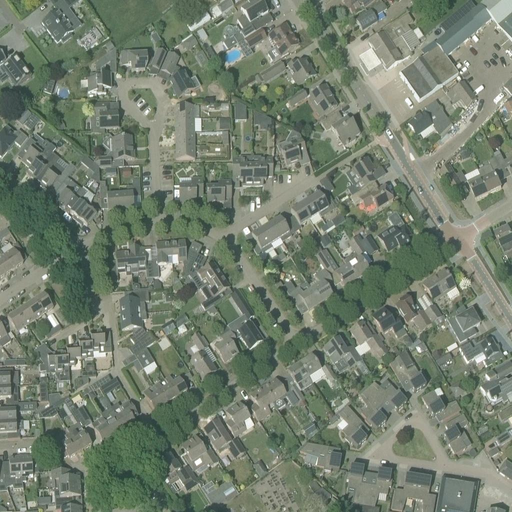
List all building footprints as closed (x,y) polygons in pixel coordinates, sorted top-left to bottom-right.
[(227,0),(216,8),(221,16),(233,8),(227,0)] [(234,47),(243,41),(247,39),(260,31),(263,29),(257,20),(267,13),(262,5),(262,6),(258,0),(253,0),(246,5),(247,6),(240,11),(244,17),(237,22),(243,32),(239,34),(236,28),(232,30),(231,28),(228,28),(225,30),(224,33),(229,40),(223,44),(227,51),(234,47)] [(364,10),(372,4),(377,0),(343,0),(341,2),(351,15),(362,7),(364,10)] [(448,32),(446,34),(434,44),(424,52),(427,56),(407,70),(399,76),(418,104),(457,77),(445,59),(491,20),(511,44),(511,48),(510,51),(511,54),(511,59),(510,61),(511,62),(511,80),(504,89),(511,97),(511,0),(486,0),(479,7),(448,32)] [(473,0),(470,0),(441,24),(448,32),(479,7),(473,0)] [(74,20),(61,2),(53,8),(57,13),(41,24),(57,45),(60,42),(63,44),(71,38),(69,35),(73,33),(67,25),(74,20)] [(383,5),(363,17),(354,22),(362,34),(370,29),(377,25),(374,20),(387,12),(383,5)] [(216,8),(211,11),(217,19),(221,16),(216,8)] [(368,45),(373,51),(388,42),(386,39),(400,29),(404,36),(410,32),(409,31),(407,27),(413,23),(408,15),(379,34),(380,37),(368,45)] [(274,50),(275,50),(267,55),(272,63),(298,47),(285,27),(268,37),(275,49),(274,50)] [(388,42),(373,51),(386,72),(395,67),(412,56),(402,41),(401,39),(404,36),(400,29),(386,39),(388,42)] [(266,40),(260,31),(247,39),(243,41),(249,50),(266,40)] [(187,53),(197,46),(192,38),(182,44),(187,53)] [(110,43),(105,46),(109,52),(114,48),(110,43)] [(110,75),(100,75),(100,70),(109,64),(115,64),(115,54),(115,51),(95,66),(95,76),(90,76),(90,81),(87,81),(87,94),(96,93),(96,96),(105,95),(105,90),(107,90),(110,90),(110,83),(110,75)] [(121,53),(121,57),(121,67),(130,67),(131,73),(144,72),(147,67),(158,72),(166,54),(157,51),(153,61),(147,58),(146,51),(121,53)] [(16,88),(31,77),(16,59),(8,65),(0,54),(0,64),(1,64),(4,68),(2,70),(16,88)] [(194,79),(187,79),(187,76),(184,76),(183,74),(181,75),(178,70),(174,68),(178,60),(169,56),(161,73),(170,77),(170,76),(172,77),(173,79),(168,82),(173,91),(173,97),(176,97),(178,100),(184,97),(190,97),(190,93),(199,88),(194,79)] [(299,87),(306,83),(315,77),(307,65),(308,64),(306,61),(298,66),(296,62),(288,68),(299,87)] [(264,85),(285,72),(279,63),(259,76),(264,85)] [(254,80),(258,86),(263,83),(259,77),(254,80)] [(453,91),(467,110),(475,101),(462,84),(453,91)] [(325,87),(317,92),(309,97),(322,117),(328,113),(336,108),(328,94),(329,93),(325,87)] [(290,109),(307,98),(302,91),(286,102),(290,109)] [(245,107),(236,103),(236,106),(237,106),(237,114),(245,114),(245,107)] [(451,126),(435,103),(424,111),(425,112),(407,125),(416,138),(431,127),(439,138),(451,126)] [(109,105),(99,106),(93,106),(93,119),(92,119),(90,121),(90,135),(104,135),(104,131),(109,130),(119,130),(118,119),(117,119),(117,114),(109,115),(109,105)] [(175,108),(175,121),(194,121),(193,107),(175,108)] [(24,111),(16,121),(22,126),(30,116),(24,111)] [(254,126),(271,126),(271,120),(254,112),(254,126)] [(351,124),(350,125),(346,119),(340,123),(336,117),(338,115),(321,125),(326,133),(331,130),(343,149),(355,142),(353,140),(359,137),(351,124)] [(194,121),(175,121),(175,134),(194,134),(194,121)] [(229,130),(229,121),(219,121),(219,131),(229,130)] [(57,134),(65,130),(62,123),(53,127),(57,134)] [(27,139),(18,132),(13,138),(4,130),(0,134),(0,158),(1,159),(10,147),(11,148),(15,144),(20,149),(27,139)] [(194,134),(175,134),(175,148),(194,147),(194,134)] [(29,153),(21,163),(29,170),(30,170),(38,160),(42,155),(45,151),(49,146),(45,143),(43,143),(35,136),(31,141),(25,149),(29,153)] [(113,162),(124,161),(134,161),(134,152),(132,153),(131,139),(112,140),(113,162)] [(286,168),(301,163),(298,157),(306,154),(301,140),(287,145),(286,144),(286,143),(277,147),(276,147),(279,153),(279,154),(281,153),(286,168)] [(29,170),(26,174),(35,182),(43,171),(47,175),(38,187),(39,185),(47,175),(51,170),(51,171),(59,161),(52,154),(55,150),(50,145),(49,146),(45,151),(42,155),(38,160),(30,170),(29,170)] [(194,147),(175,148),(175,161),(194,161),(194,147)] [(460,155),(463,162),(470,159),(467,152),(460,155)] [(511,179),(511,158),(504,162),(499,152),(493,155),(495,159),(500,170),(506,167),(511,179)] [(232,179),(239,179),(239,183),(242,183),(242,188),(252,188),(252,158),(238,159),(238,161),(232,161),(232,179)] [(265,178),(272,178),(272,175),(272,168),(272,160),(260,160),(260,158),(252,158),(252,188),(262,187),(262,182),(266,182),(265,178)] [(111,159),(99,159),(99,169),(111,169),(111,159)] [(489,195),(501,189),(494,173),(500,170),(495,159),(488,162),(490,166),(490,167),(491,168),(486,171),(485,169),(478,172),(477,171),(477,172),(480,177),(489,195)] [(90,165),(85,160),(81,165),(86,169),(90,165)] [(347,191),(352,198),(366,189),(375,183),(372,176),(370,177),(369,176),(374,172),(367,160),(357,166),(358,167),(351,172),(358,184),(347,191)] [(61,186),(67,179),(75,169),(70,165),(65,172),(57,165),(60,161),(59,161),(51,171),(51,170),(47,175),(38,187),(44,192),(45,190),(48,193),(56,183),(61,186)] [(453,193),(462,188),(449,167),(441,173),(453,193)] [(480,177),(467,183),(476,201),(489,195),(480,177)] [(61,186),(54,194),(59,198),(55,204),(60,208),(58,209),(62,212),(63,210),(64,211),(66,209),(69,205),(74,199),(69,194),(74,188),(73,185),(67,179),(61,186)] [(190,187),(189,187),(179,187),(179,207),(195,206),(195,199),(203,198),(202,180),(190,180),(190,187)] [(327,180),(320,184),(322,188),(329,184),(327,180)] [(119,195),(120,212),(133,211),(132,199),(140,198),(139,181),(132,182),(132,188),(126,188),(127,195),(119,195)] [(230,190),(230,182),(218,183),(218,188),(206,188),(207,206),(218,206),(218,204),(224,204),(224,200),(231,200),(230,190)] [(120,212),(119,195),(107,196),(106,189),(105,189),(105,183),(99,183),(99,190),(100,199),(106,199),(107,213),(120,212)] [(366,189),(352,198),(349,199),(355,207),(361,203),(365,210),(373,205),(377,211),(393,201),(384,188),(369,197),(368,195),(369,194),(366,189)] [(74,199),(69,205),(74,209),(71,213),(69,214),(73,217),(71,220),(76,224),(88,210),(88,209),(89,207),(90,205),(94,198),(88,193),(86,195),(81,191),(74,199)] [(318,216),(319,215),(321,219),(334,211),(336,209),(325,192),(319,196),(319,195),(309,201),(318,216)] [(300,207),(309,222),(318,216),(309,201),(300,207)] [(88,210),(76,224),(81,227),(83,225),(86,228),(96,216),(99,212),(90,205),(89,207),(88,209),(88,210)] [(399,216),(403,209),(398,206),(394,213),(399,216)] [(289,223),(296,234),(301,230),(300,228),(309,222),(300,207),(290,213),(295,220),(289,223)] [(270,225),(279,240),(282,244),(291,238),(290,237),(291,237),(296,234),(289,223),(284,227),(279,219),(270,225)] [(325,226),(328,231),(333,228),(330,223),(325,226)] [(270,246),(273,251),(270,246),(279,240),(270,225),(261,231),(270,246)] [(323,234),(328,231),(325,226),(320,230),(323,234)] [(361,227),(352,233),(354,237),(364,232),(361,227)] [(377,238),(382,246),(387,254),(395,249),(395,248),(397,246),(401,252),(410,246),(406,240),(411,237),(404,227),(396,233),(393,228),(377,238)] [(507,230),(495,236),(502,250),(505,257),(506,257),(509,255),(510,256),(511,256),(511,239),(507,230)] [(270,246),(261,231),(251,237),(255,244),(250,247),(257,258),(260,263),(265,260),(263,257),(273,251),(270,246)] [(326,236),(319,240),(324,247),(331,243),(326,236)] [(361,244),(364,249),(369,257),(377,252),(372,244),(368,239),(361,244)] [(347,268),(356,281),(368,273),(358,258),(365,254),(356,240),(348,245),(355,255),(343,262),(347,268)] [(184,242),(170,243),(172,266),(177,265),(177,263),(183,263),(184,273),(187,275),(191,268),(197,256),(190,252),(188,257),(186,257),(184,242)] [(158,279),(157,267),(172,266),(170,243),(155,245),(156,260),(151,261),(151,266),(152,280),(158,279)] [(13,251),(4,256),(14,271),(23,265),(22,263),(27,260),(17,245),(11,248),(13,251)] [(146,280),(152,280),(151,266),(145,266),(144,250),(139,250),(139,248),(129,249),(129,253),(131,268),(131,275),(137,275),(137,273),(146,272),(146,275),(145,275),(146,280)] [(315,258),(324,272),(328,278),(337,272),(324,252),(315,258)] [(116,271),(110,271),(111,283),(117,283),(117,275),(125,274),(125,269),(131,268),(129,253),(114,254),(116,271)] [(0,269),(5,277),(14,271),(4,256),(0,259),(0,269)] [(199,292),(221,277),(213,264),(201,272),(199,270),(202,268),(206,260),(197,256),(191,268),(187,275),(190,280),(191,280),(199,292)] [(344,289),(356,281),(347,268),(335,276),(344,289)] [(271,278),(282,282),(285,276),(274,271),(271,278)] [(430,281),(422,286),(428,294),(433,303),(445,295),(449,301),(459,295),(455,289),(447,278),(448,277),(447,275),(446,275),(443,271),(443,272),(436,277),(437,279),(431,282),(430,281)] [(316,282),(308,287),(311,292),(320,305),(331,297),(326,289),(333,285),(328,278),(324,272),(314,278),(316,282)] [(208,285),(200,291),(207,302),(200,307),(204,313),(208,310),(220,303),(216,298),(221,295),(229,289),(221,277),(208,285)] [(173,288),(172,290),(172,294),(177,295),(183,291),(179,283),(178,284),(173,288)] [(306,284),(287,296),(296,308),(302,304),(308,313),(320,305),(311,292),(306,284)] [(129,301),(119,302),(120,317),(127,316),(136,316),(135,309),(140,309),(140,304),(144,304),(148,303),(147,292),(134,293),(135,301),(129,301)] [(34,301),(44,316),(53,309),(43,295),(34,301)] [(431,326),(423,314),(422,312),(417,315),(405,297),(398,302),(399,304),(395,307),(407,325),(413,321),(421,333),(431,326)] [(241,299),(234,303),(237,308),(239,311),(243,317),(247,322),(249,321),(253,318),(246,307),(244,304),(241,299)] [(34,301),(25,307),(35,322),(44,316),(34,301)] [(16,313),(26,328),(35,322),(25,307),(16,313)] [(431,326),(433,329),(446,321),(443,317),(440,319),(433,308),(423,314),(431,326)] [(372,319),(377,327),(382,336),(391,331),(398,341),(406,336),(401,327),(395,319),(390,322),(383,311),(372,319)] [(479,326),(471,312),(456,320),(453,314),(446,320),(451,329),(457,325),(465,341),(475,335),(472,330),(479,326)] [(26,328),(16,313),(7,319),(13,328),(16,334),(26,328)] [(127,316),(120,317),(121,332),(131,331),(137,330),(137,334),(129,340),(134,347),(139,353),(145,350),(148,348),(155,344),(148,336),(147,337),(142,330),(141,322),(146,322),(145,315),(140,315),(136,316),(127,316)] [(184,317),(175,322),(177,330),(188,323),(184,317)] [(235,322),(226,328),(228,329),(228,330),(231,335),(235,341),(241,338),(249,351),(262,342),(251,324),(241,331),(235,322)] [(55,332),(56,335),(61,331),(60,329),(58,326),(53,330),(55,332)] [(362,326),(350,333),(355,342),(360,348),(366,344),(373,355),(376,353),(380,359),(387,354),(383,349),(376,337),(371,340),(367,334),(362,326)] [(0,327),(0,346),(1,349),(11,343),(6,337),(2,330),(0,327)] [(51,338),(56,335),(55,332),(53,330),(48,333),(50,335),(51,338)] [(224,344),(215,350),(218,356),(224,365),(237,356),(232,347),(237,344),(235,341),(231,335),(228,330),(218,336),(224,344)] [(99,356),(111,355),(109,334),(103,335),(103,333),(90,335),(90,341),(91,341),(92,354),(99,353),(99,356)] [(200,353),(207,349),(198,335),(191,340),(200,353)] [(488,335),(476,342),(479,346),(491,339),(488,335)] [(323,350),(328,359),(333,366),(343,360),(350,370),(361,362),(352,348),(346,352),(338,340),(323,350)] [(491,340),(483,345),(472,351),(469,345),(459,350),(467,364),(473,361),(472,358),(475,357),(476,359),(482,355),(485,361),(482,362),(486,369),(503,360),(503,359),(500,360),(497,355),(499,354),(491,340)] [(90,341),(78,342),(78,348),(79,348),(80,361),(87,360),(92,360),(92,354),(91,341),(90,341)] [(148,348),(145,350),(154,364),(157,369),(165,365),(159,355),(164,353),(157,342),(155,344),(148,348)] [(419,346),(414,349),(418,355),(420,355),(424,353),(419,346)] [(66,349),(66,352),(66,355),(67,355),(68,368),(74,367),(74,361),(80,361),(79,348),(78,348),(66,349)] [(395,349),(388,354),(394,362),(398,358),(400,356),(395,349)] [(46,369),(49,368),(47,350),(42,353),(37,356),(44,366),(45,368),(46,369)] [(54,356),(47,350),(49,368),(49,373),(49,375),(62,374),(66,377),(69,377),(68,368),(67,355),(66,355),(66,352),(59,353),(56,353),(54,356)] [(134,356),(137,362),(143,371),(154,364),(145,350),(139,353),(134,356)] [(435,353),(430,356),(434,362),(439,359),(435,353)] [(204,354),(190,363),(202,382),(216,373),(204,354)] [(454,361),(450,354),(444,358),(447,364),(454,361)] [(312,385),(325,376),(330,384),(335,381),(326,367),(321,370),(320,371),(311,358),(299,366),(312,385)] [(393,363),(389,366),(399,384),(406,381),(414,394),(425,388),(421,381),(424,380),(420,373),(418,375),(414,368),(406,372),(400,362),(398,358),(394,362),(393,363)] [(299,366),(287,373),(293,382),(296,387),(290,391),(299,405),(305,402),(300,394),(299,393),(312,385),(299,366)] [(0,388),(10,388),(18,388),(17,374),(12,374),(12,370),(0,371),(0,388)] [(502,403),(503,404),(507,401),(506,400),(511,397),(511,395),(511,394),(511,384),(511,382),(508,384),(504,383),(503,384),(501,381),(503,380),(499,373),(493,376),(491,373),(485,376),(489,384),(480,389),(485,398),(487,397),(491,404),(490,406),(487,406),(485,408),(485,412),(488,413),(491,413),(493,411),(492,408),(502,403)] [(99,382),(96,385),(99,390),(109,383),(111,382),(108,377),(99,382)] [(164,381),(175,399),(187,393),(179,380),(173,384),(169,378),(164,381)] [(88,385),(88,380),(82,380),(76,380),(77,392),(88,385)] [(157,394),(165,406),(175,399),(164,381),(159,385),(154,388),(157,394)] [(275,381),(262,390),(272,405),(277,412),(285,406),(282,402),(281,399),(285,397),(284,395),(280,390),(275,381)] [(114,391),(109,383),(99,390),(103,398),(114,391)] [(459,383),(449,389),(455,400),(465,394),(459,383)] [(366,391),(380,407),(386,402),(396,413),(406,404),(401,399),(403,397),(397,392),(396,393),(391,388),(384,393),(373,384),(366,391)] [(10,388),(0,388),(0,400),(5,400),(5,406),(18,405),(17,396),(17,388),(10,388)] [(272,405),(262,390),(250,398),(257,408),(251,412),(250,409),(249,410),(255,418),(258,423),(270,415),(266,409),(272,405)] [(290,391),(284,395),(285,397),(286,399),(293,409),(299,405),(290,391)] [(375,411),(380,407),(366,391),(359,398),(367,409),(360,415),(366,421),(364,422),(369,428),(371,426),(376,432),(386,423),(375,411)] [(165,406),(157,394),(151,397),(148,392),(143,395),(154,413),(165,406)] [(421,399),(433,419),(438,416),(442,423),(460,412),(455,403),(442,409),(440,406),(442,405),(438,399),(436,400),(433,393),(421,399)] [(58,396),(48,397),(49,409),(52,407),(58,403),(61,401),(58,396)] [(55,411),(60,407),(70,402),(67,398),(61,401),(58,403),(52,407),(55,411)] [(339,401),(334,405),(337,410),(338,412),(344,408),(339,401)] [(116,419),(124,431),(135,424),(132,420),(137,417),(134,411),(129,403),(119,409),(117,406),(111,409),(116,419)] [(0,423),(15,423),(15,415),(18,415),(18,414),(33,413),(36,410),(36,405),(18,405),(5,406),(6,412),(0,412),(0,423)] [(249,421),(245,414),(239,405),(226,414),(232,424),(228,427),(226,425),(231,433),(234,438),(240,435),(238,433),(244,429),(241,426),(249,421)] [(39,421),(49,414),(52,419),(57,415),(55,411),(52,407),(49,409),(38,415),(39,421)] [(100,416),(102,419),(106,425),(105,425),(113,438),(124,431),(116,419),(111,409),(109,407),(105,409),(107,412),(100,416)] [(511,407),(497,416),(501,424),(511,417),(511,407)] [(91,423),(82,409),(76,412),(86,427),(91,423)] [(361,424),(347,409),(338,417),(343,422),(348,428),(341,433),(346,439),(344,441),(349,446),(351,444),(356,450),(366,441),(363,438),(355,429),(361,424)] [(86,427),(76,412),(71,416),(77,425),(80,430),(81,430),(86,427)] [(448,434),(443,437),(454,457),(465,450),(462,443),(467,440),(463,434),(458,437),(456,434),(468,425),(462,416),(444,427),(448,434)] [(334,417),(328,422),(331,425),(337,420),(334,417)] [(106,425),(102,419),(97,423),(91,427),(94,432),(96,436),(102,444),(113,438),(105,425),(106,425)] [(203,431),(209,439),(217,452),(230,443),(222,431),(217,422),(203,431)] [(7,441),(20,440),(19,431),(23,431),(23,423),(15,423),(0,423),(0,435),(7,435),(7,441)] [(77,425),(67,431),(69,435),(80,453),(91,446),(86,438),(84,434),(81,430),(80,430),(77,425)] [(316,431),(307,437),(309,441),(317,433),(316,431)] [(507,434),(495,441),(499,448),(511,440),(507,434)] [(69,435),(53,445),(62,460),(67,457),(69,460),(80,453),(69,435)] [(475,436),(470,438),(476,449),(480,447),(481,446),(476,435),(475,436)] [(181,449),(196,472),(205,466),(207,470),(217,464),(209,451),(204,455),(195,440),(181,449)] [(236,459),(244,453),(236,442),(228,447),(236,459)] [(330,473),(331,471),(338,472),(340,459),(326,457),(327,449),(308,445),(299,454),(317,460),(316,468),(323,469),(323,472),(330,473)] [(495,450),(486,455),(489,460),(498,454),(495,450)] [(467,454),(470,459),(473,460),(476,456),(473,451),(467,454)] [(27,457),(19,458),(22,483),(26,483),(25,479),(32,478),(32,475),(38,474),(37,461),(31,462),(31,458),(27,459),(27,457)] [(169,457),(156,465),(166,479),(171,487),(179,482),(182,487),(187,494),(198,486),(194,479),(187,469),(182,473),(180,470),(175,462),(173,463),(169,457)] [(9,463),(2,464),(3,468),(3,477),(4,485),(6,489),(11,487),(11,484),(17,484),(22,483),(19,458),(12,459),(12,460),(8,460),(9,463)] [(260,480),(267,475),(260,463),(253,467),(260,480)] [(511,467),(505,463),(498,473),(507,480),(511,483),(511,467)] [(347,475),(346,482),(348,482),(346,490),(355,491),(355,506),(364,507),(368,486),(361,485),(363,470),(350,467),(349,475),(347,475)] [(51,473),(52,490),(59,490),(79,489),(79,479),(70,480),(69,472),(51,473)] [(368,486),(364,507),(374,509),(378,495),(387,497),(388,489),(390,490),(392,482),(389,482),(391,474),(378,472),(375,488),(368,486)] [(414,501),(418,479),(405,477),(402,492),(395,491),(391,511),(393,511),(401,511),(406,500),(414,501)] [(430,481),(418,479),(414,501),(422,503),(421,511),(432,511),(435,498),(428,496),(430,481)] [(472,511),(474,503),(476,494),(475,493),(471,487),(471,484),(461,482),(442,479),(435,511),(472,511)] [(238,495),(229,482),(218,490),(206,497),(215,511),(238,495)] [(314,483),(308,487),(312,494),(318,490),(314,483)] [(59,490),(54,490),(55,505),(69,504),(73,504),(72,499),(80,498),(79,489),(59,490)]
